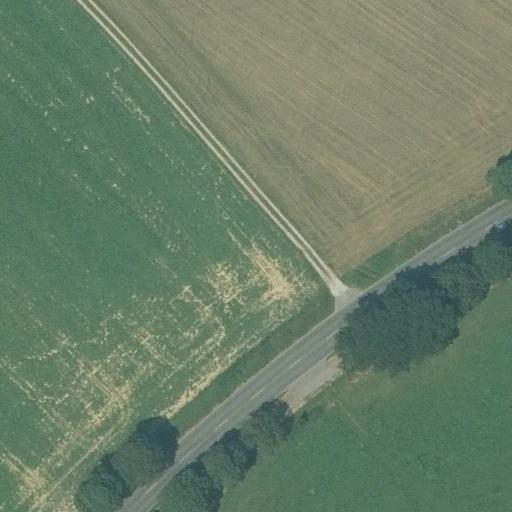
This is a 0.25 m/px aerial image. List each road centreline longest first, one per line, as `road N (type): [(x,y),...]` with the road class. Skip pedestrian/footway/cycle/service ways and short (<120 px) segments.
road 1 (primary): [(511,214),(358,313),(126,511)]
road 2 (track): [(75,0),(262,194),(358,313)]
